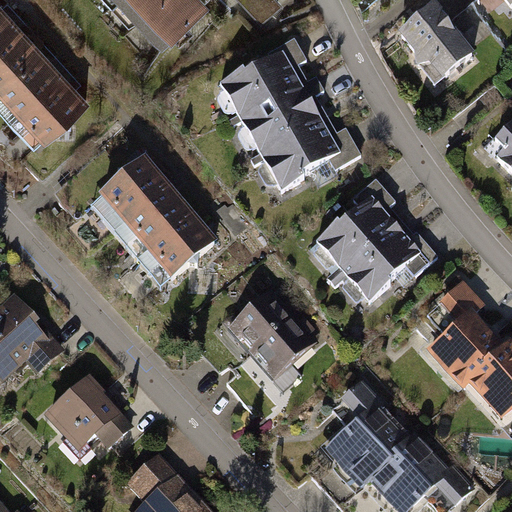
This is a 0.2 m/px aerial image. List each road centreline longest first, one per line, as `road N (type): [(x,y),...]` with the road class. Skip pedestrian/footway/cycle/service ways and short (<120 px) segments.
road 1 (residential): [(0,215),(278,511)]
road 2 (residential): [(511,274),(392,122),(329,0)]
